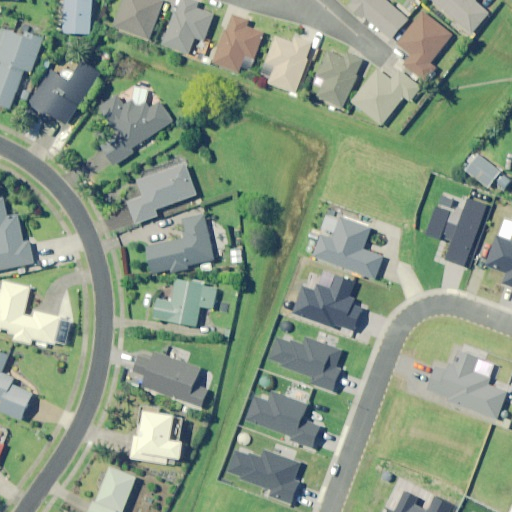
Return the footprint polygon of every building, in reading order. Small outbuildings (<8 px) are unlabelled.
[(94,0),(68,0),(66,33),(92,34),(94,0)] [(126,0),(117,27),(152,40),(166,2),(161,0),(126,0)] [(202,3),(192,0),(181,0),(165,45),(191,55),(198,38),(206,41),(216,14),(200,8),(202,3)] [(410,20),(386,0),(356,0),(350,7),(365,19),(367,17),(393,39),(410,20)] [(434,0),(474,33),(482,24),(489,15),(475,3),(477,0),(434,0)] [(455,35),(426,11),(399,44),(413,56),(406,65),(426,81),(436,68),(431,64),(455,35)] [(252,22),(233,15),(216,64),(241,72),(246,59),(254,62),(264,33),(250,28),(252,22)] [(44,42),(9,30),(0,55),(0,60),(5,62),(0,76),(0,104),(13,109),(27,70),(33,72),(44,42)] [(314,43),(296,37),(294,43),(277,38),(268,64),(276,66),(271,84),(297,93),(314,43)] [(347,60),(330,52),(319,76),(327,80),(319,96),(345,108),(366,61),(349,53),(347,60)] [(401,71),(386,60),(354,102),(384,126),(406,97),(412,102),(423,88),(401,71)] [(102,73),(84,62),(71,81),(54,70),(32,105),(48,115),(50,112),(69,125),(102,73)] [(125,106),(118,95),(101,106),(119,134),(104,146),(117,166),(136,154),(133,150),(175,122),(163,102),(151,110),(147,103),(139,108),(134,100),(125,106)] [(502,172),(479,155),(467,171),(490,188),(502,172)] [(198,195),(187,164),(140,181),(146,196),(130,202),(138,224),(160,216),(157,210),(198,195)] [(10,219),(7,201),(0,202),(0,270),(37,264),(32,241),(26,243),(21,217),(10,219)] [(217,260),(207,214),(184,219),(188,239),(149,247),(155,274),(172,270),(173,273),(189,270),(188,266),(217,260)] [(243,262),(242,251),(232,251),(233,263),(243,262)] [(220,288),(178,280),(174,302),(161,300),(157,319),(200,326),(203,307),(216,309),(220,288)] [(32,288),(6,281),(0,304),(0,331),(17,335),(16,340),(33,345),(34,339),(57,345),(64,318),(36,311),(34,318),(25,315),(32,288)] [(11,356),(0,351),(0,399),(6,402),(3,411),(25,421),(36,394),(13,385),(16,378),(4,373),(11,356)] [(203,369),(158,353),(155,360),(143,356),(137,374),(148,378),(145,388),(203,408),(209,391),(197,387),(203,369)] [(140,402),(128,399),(120,434),(127,435),(134,430),(140,402)] [(178,416),(148,411),(144,437),(137,436),(133,459),(168,464),(169,457),(183,459),(186,443),(174,441),(178,416)] [(125,511),(138,478),(112,468),(98,503),(95,502),(90,511),(118,511),(119,510),(123,511),(125,511)]
